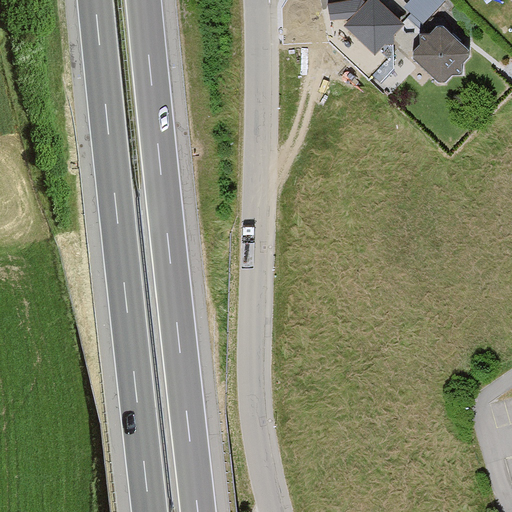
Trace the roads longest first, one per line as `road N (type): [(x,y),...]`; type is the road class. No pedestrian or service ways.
road 1 (motorway): [(198,511),(142,0)]
road 2 (motorway): [(94,0),(149,511)]
road 3 (unclassified): [(270,511),(251,409),(259,0)]
road 4 (residential): [(511,377),(479,399),(509,511)]
